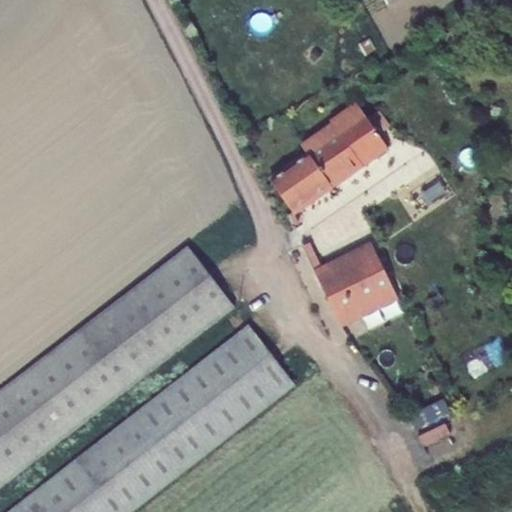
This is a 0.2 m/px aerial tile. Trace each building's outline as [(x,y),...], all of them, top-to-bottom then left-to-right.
[(309,156),(271,182),(294,214),(390,148),(355,102),(330,122),(332,125),(302,148),(309,156)] [(371,239),(344,253),(354,273),(381,259),(371,239)] [(0,488),(235,307),(189,248),(0,393),(0,488)] [(344,253),(299,275),(325,329),(398,293),(381,259),(354,273),(344,253)] [(132,511),(296,385),(250,326),(10,511),(132,511)] [(437,397),(407,412),(413,425),(443,410),(437,397)]
